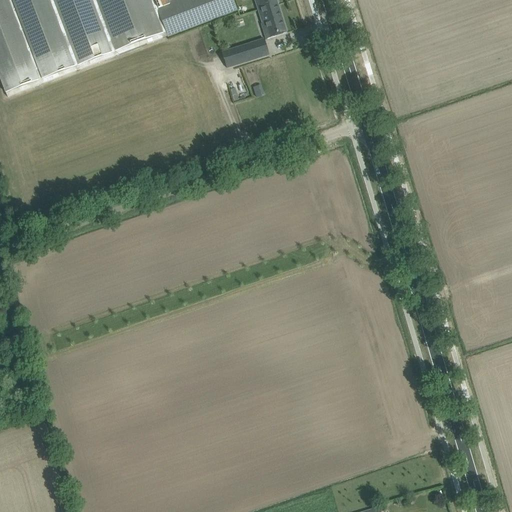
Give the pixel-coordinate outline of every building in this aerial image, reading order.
[(0,0),(0,78),(7,98),(168,37),(200,24),(237,10),(233,0),(0,0)] [(255,0),(259,10),(277,5),(275,0),(255,0)] [(266,23),(271,38),(286,33),(277,5),(259,10),(263,24),(266,23)] [(227,69),(269,56),(264,39),(222,52),(227,69)] [(262,87),(253,89),(256,99),(264,97),(262,87)] [(235,90),(230,91),(234,103),(239,102),(235,90)]
